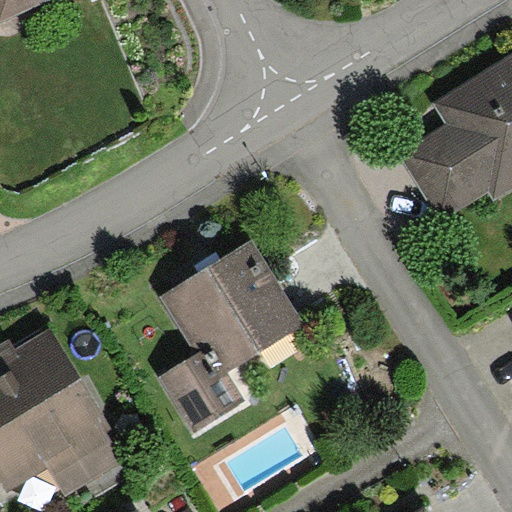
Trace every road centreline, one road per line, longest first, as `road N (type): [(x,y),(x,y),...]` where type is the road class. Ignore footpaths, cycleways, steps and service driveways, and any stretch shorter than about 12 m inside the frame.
road 1 (residential): [(511,477),(289,104)]
road 2 (residential): [(289,104),(78,232),(0,265)]
road 3 (residential): [(451,0),(289,104)]
